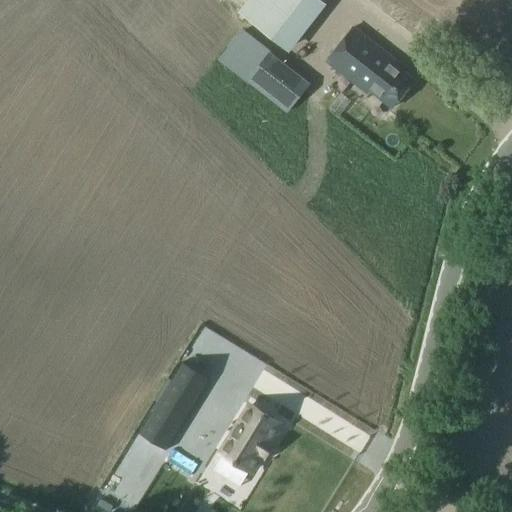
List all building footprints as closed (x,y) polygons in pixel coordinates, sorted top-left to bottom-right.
[(323,2),(320,0),(248,0),(239,12),(286,49),(323,2)] [(435,0),(368,0),(404,28),(403,29),(407,32),(408,31),(410,33),(435,0)] [(147,52),(163,34),(142,15),(126,34),(147,52)] [(392,108),(413,80),(397,67),(400,63),(355,29),(327,63),(368,94),(371,91),(392,108)] [(269,53),(247,81),(287,112),(309,84),(269,53)] [(166,450),(210,379),(209,378),(208,380),(183,364),(184,363),(183,362),(139,433),(140,434),(141,432),(166,448),(165,450),(166,450)] [(250,405),(221,453),(235,461),(234,462),(237,464),(238,463),(252,472),(262,455),(264,456),(273,442),(270,441),(281,424),(267,416),(267,415),(264,413),(264,414),(250,405)]
